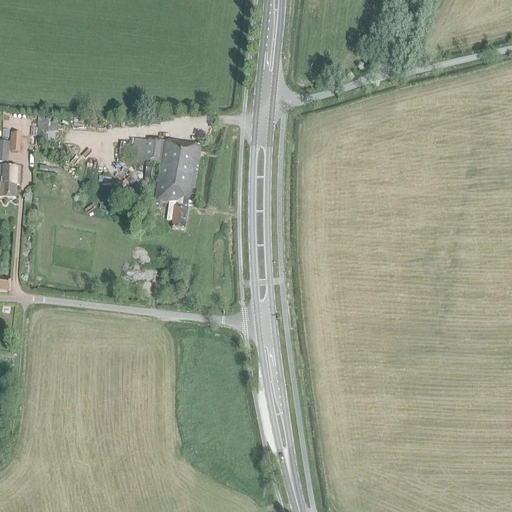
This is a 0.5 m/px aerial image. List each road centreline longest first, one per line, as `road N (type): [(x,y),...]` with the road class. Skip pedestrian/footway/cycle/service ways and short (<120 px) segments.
road 1 (unclassified): [(0,298),(257,323)]
road 2 (primary): [(272,322),(271,109)]
road 3 (primary): [(255,113),(257,323)]
road 4 (primary): [(257,323),(298,511)]
road 5 (primary): [(299,511),(272,322)]
road 6 (track): [(23,299),(13,421),(0,454)]
road 7 (unclassified): [(380,76),(511,48)]
